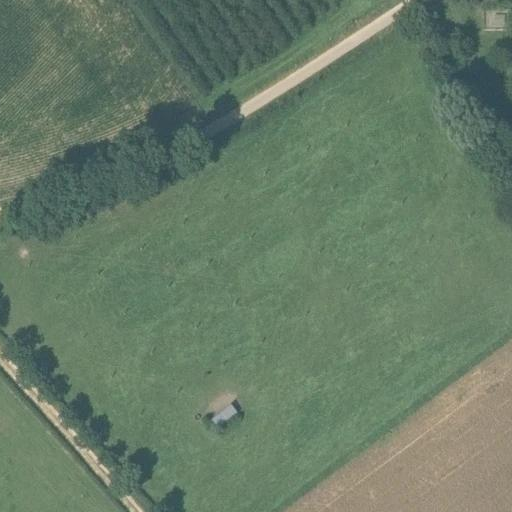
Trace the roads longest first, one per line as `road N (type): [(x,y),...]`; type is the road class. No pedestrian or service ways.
road 1 (unclassified): [(0,214),(159,158),(415,0)]
road 2 (track): [(0,359),(133,511)]
